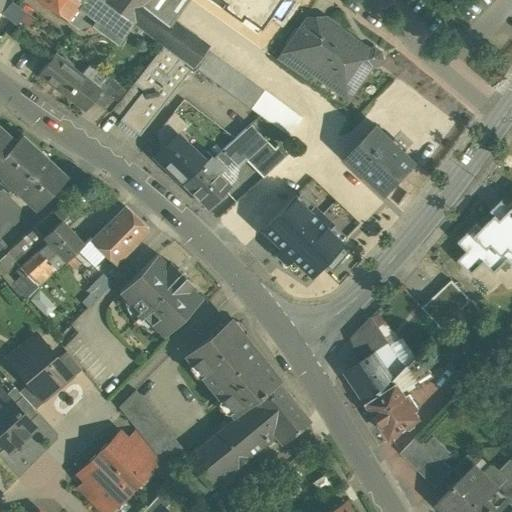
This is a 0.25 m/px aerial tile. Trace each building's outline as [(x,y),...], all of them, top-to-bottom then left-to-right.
[(11,1),(9,0),(0,0),(0,8),(3,11),(11,1)] [(41,0),(57,11),(65,0),(41,0)] [(79,1),(77,0),(65,0),(57,11),(66,19),(79,1)] [(103,2),(100,0),(77,0),(79,1),(98,16),(99,16),(107,5),(103,2)] [(104,0),(103,2),(107,5),(131,23),(146,3),(148,0),(104,0)] [(218,0),(223,3),(221,7),(240,21),(243,17),(260,29),(280,0),(218,0)] [(291,0),(280,0),(271,14),(280,21),(294,1),(291,0)] [(26,13),(11,1),(3,11),(17,23),(26,13)] [(98,16),(79,1),(66,19),(78,27),(87,15),(95,21),(98,16)] [(207,49),(146,3),(131,23),(132,24),(162,46),(193,68),(194,67),(207,49)] [(131,23),(107,5),(99,16),(98,16),(95,21),(94,22),(119,41),(132,24),(131,23)] [(371,51),(325,19),(318,29),(299,56),(312,65),(308,70),(334,88),(338,83),(352,93),(373,64),(378,64),(381,58),(381,53),(376,50),(371,51)] [(307,21),(288,48),(299,56),(318,29),(307,21)] [(162,46),(127,91),(136,98),(120,118),(119,120),(139,136),(193,68),(162,46)] [(299,56),(288,48),(280,59),(303,77),(308,70),(312,65),(299,56)] [(264,91),(207,49),(194,67),(251,109),(264,91)] [(96,91),(53,57),(40,73),(50,80),(51,79),(85,105),(96,91)] [(136,98),(127,91),(112,111),(120,118),(136,98)] [(302,118),(264,91),(251,109),(289,136),(302,118)] [(157,133),(168,143),(177,134),(177,135),(187,125),(173,113),(157,133)] [(0,127),(0,156),(15,141),(14,141),(0,127)] [(415,165),(375,127),(347,156),(387,194),(415,165)] [(245,129),(221,150),(207,164),(217,174),(230,160),(238,167),(245,160),(260,145),(245,129)] [(21,134),(14,141),(15,141),(0,156),(0,176),(35,210),(66,177),(21,134)] [(168,143),(153,157),(182,184),(204,162),(177,135),(177,134),(168,143)] [(260,145),(245,160),(262,178),(288,154),(277,145),(274,149),(265,140),(260,145)] [(204,162),(182,184),(207,210),(230,187),(217,174),(207,164),(204,162)] [(281,211),(263,230),(281,248),(276,253),(287,263),(291,258),(310,276),(342,242),(327,228),(330,224),(313,208),(309,211),(294,197),(281,211)] [(511,202),(507,208),(510,210),(501,219),(496,214),(481,228),(476,224),(458,242),(468,251),(458,260),(472,274),(484,263),(495,273),(508,260),(511,263),(511,202)] [(91,240),(90,241),(103,253),(114,264),(147,230),(125,208),(91,240)] [(82,245),(60,222),(43,237),(48,242),(65,260),(71,255),(82,245)] [(9,250),(7,253),(15,263),(43,237),(35,228),(9,250)] [(82,245),(71,255),(80,263),(87,270),(103,253),(90,241),(91,240),(89,238),(82,245)] [(9,250),(0,239),(0,258),(7,253),(9,250)] [(48,242),(19,268),(24,274),(36,286),(65,260),(48,242)] [(323,263),(331,271),(348,254),(339,246),(323,263)] [(7,253),(0,258),(0,274),(1,275),(15,263),(7,253)] [(80,263),(71,255),(65,260),(65,261),(73,269),(80,263)] [(157,255),(119,293),(163,337),(201,299),(190,288),(192,286),(184,277),(182,279),(176,274),(178,272),(170,264),(168,266),(157,255)] [(107,273),(93,287),(101,294),(115,280),(107,273)] [(36,286),(24,274),(10,286),(23,301),(37,288),(36,286)] [(469,300),(452,281),(423,308),(442,329),(469,300)] [(370,316),(352,336),(364,354),(386,339),(370,316)] [(277,382),(230,322),(186,356),(234,417),(254,400),(277,382)] [(56,360),(37,336),(21,350),(24,354),(12,365),(41,398),(53,388),(54,389),(70,376),(56,360)] [(81,370),(65,352),(56,360),(70,376),(72,378),(81,370)] [(375,352),(345,371),(366,402),(395,383),(393,380),(393,379),(375,352)] [(393,379),(393,380),(395,383),(396,382),(402,391),(417,381),(406,366),(393,379)] [(402,391),(396,382),(395,383),(366,402),(390,437),(405,427),(410,428),(414,425),(415,420),(419,418),(415,411),(406,397),(402,391)] [(43,402),(27,384),(18,392),(34,410),(43,402)] [(309,421),(279,384),(256,402),(255,403),(276,430),(285,441),(309,421)] [(18,392),(14,387),(5,396),(6,397),(29,422),(38,414),(34,410),(18,392)] [(187,456),(135,391),(118,408),(144,440),(161,462),(169,471),(184,459),(187,456)] [(419,409),(409,394),(406,397),(415,411),(419,409)] [(29,422),(6,397),(0,402),(0,442),(5,448),(8,452),(35,428),(29,422)] [(187,456),(184,459),(189,465),(209,489),(274,434),(272,433),(276,430),(255,403),(256,402),(254,400),(187,456)] [(144,440),(136,430),(125,441),(134,450),(144,440)] [(120,435),(100,455),(131,486),(149,468),(151,466),(134,450),(125,441),(120,435)] [(417,436),(400,453),(435,487),(452,470),(437,456),(425,445),(417,436)] [(434,436),(425,445),(437,456),(446,448),(434,436)] [(161,462),(144,440),(134,450),(151,466),(149,468),(152,471),(161,462)] [(481,460),(472,450),(453,469),(462,478),(474,465),(475,466),(481,460)] [(131,486),(100,455),(80,475),(86,480),(94,489),(111,506),(112,504),(131,486)] [(511,458),(499,471),(494,467),(489,467),(483,474),(509,500),(508,502),(511,505),(511,458)] [(189,465),(175,478),(194,502),(209,489),(189,465)] [(462,478),(439,501),(447,509),(445,511),(446,511),(497,511),(508,502),(509,500),(483,474),(475,466),(474,465),(462,478)] [(94,489),(86,480),(77,489),(85,497),(94,489)] [(111,506),(94,489),(85,497),(100,511),(111,511),(116,508),(112,504),(111,506)] [(158,495),(142,511),(158,511),(162,509),(163,510),(168,504),(158,495)] [(348,511),(343,503),(327,511),(348,511)]
